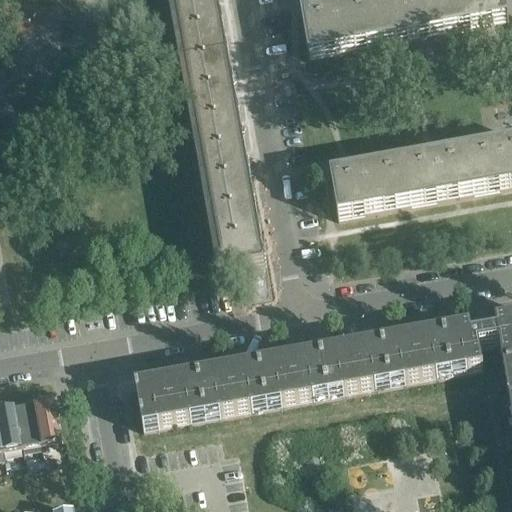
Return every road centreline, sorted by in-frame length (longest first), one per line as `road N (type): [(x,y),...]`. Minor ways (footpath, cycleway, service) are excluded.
road 1 (residential): [(296,315),(236,0)]
road 2 (residential): [(296,315),(511,276)]
road 3 (residential): [(95,351),(296,315)]
road 4 (residential): [(112,511),(95,351)]
